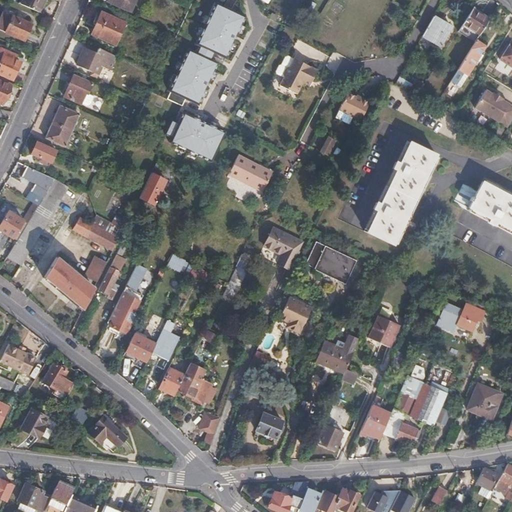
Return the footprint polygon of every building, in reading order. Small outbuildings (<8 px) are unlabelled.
[(39,12),(43,0),(22,0),(21,4),(39,12)] [(133,0),(107,0),(129,9),(133,0)] [(225,58),(245,16),(216,2),(196,44),(199,45),(196,52),(188,49),(168,91),(170,91),(167,98),(181,106),(185,99),(198,104),(217,63),(211,60),(214,53),(225,58)] [(490,19),(473,8),(462,25),(479,36),(490,19)] [(133,19),(114,10),(111,16),(101,12),(91,33),(120,46),(133,19)] [(0,16),(0,29),(24,40),(31,23),(2,11),(0,16)] [(451,26),(433,16),(422,35),(440,46),(451,26)] [(476,40),(459,68),(467,74),(485,46),(476,40)] [(511,68),(511,43),(510,42),(499,60),(511,68)] [(117,56),(98,48),(97,52),(86,47),(77,65),(97,74),(101,65),(111,70),(117,56)] [(0,72),(13,78),(21,58),(0,48),(0,72)] [(289,68),(293,60),(288,57),(284,57),(280,65),(278,65),(274,72),(274,74),(283,79),(281,76),(285,68),(289,68)] [(317,71),(293,60),(289,68),(285,68),(281,76),(283,79),(279,87),(296,96),(302,85),(308,88),(317,71)] [(95,79),(77,71),(75,76),(73,75),(64,95),(90,107),(95,97),(88,93),(95,79)] [(10,84),(0,80),(0,102),(2,103),(10,84)] [(435,105),(445,110),(454,95),(446,89),(435,105)] [(508,127),(511,120),(511,104),(503,99),(503,98),(494,92),(493,94),(486,89),(475,107),(508,127)] [(342,112),(353,93),(347,90),(337,109),(342,112)] [(367,101),(353,93),(342,112),(357,121),(367,101)] [(60,105),(53,121),(72,130),(79,114),(60,105)] [(210,162),(225,131),(183,112),(178,122),(171,119),(163,134),(171,137),(169,142),(210,162)] [(272,123),(252,112),(248,120),(268,131),(272,123)] [(72,130),(53,121),(46,136),(65,145),(72,130)] [(436,153),(407,140),(364,230),(393,244),(436,153)] [(56,150),(37,141),(32,154),(50,163),(56,150)] [(320,151),(328,155),(332,147),(325,142),(320,151)] [(262,192),(272,171),(239,153),(228,174),(262,192)] [(101,168),(94,164),(91,170),(98,173),(101,168)] [(54,178),(27,166),(23,176),(35,182),(31,190),(27,198),(38,205),(46,192),(48,189),(54,178)] [(166,180),(151,172),(147,180),(139,197),(154,204),(166,180)] [(46,192),(38,205),(27,222),(17,240),(7,255),(21,264),(69,185),(54,178),(48,189),(46,192)] [(511,232),(511,196),(481,181),(466,209),(511,232)] [(0,229),(17,240),(27,222),(8,211),(0,224),(0,229)] [(112,222),(107,220),(96,213),(91,223),(79,216),(72,229),(112,250),(126,222),(116,216),(112,222)] [(302,242),(273,228),(264,246),(281,254),(276,264),(288,270),(302,242)] [(123,240),(98,289),(108,294),(107,296),(112,299),(116,290),(112,288),(120,271),(118,270),(124,259),(121,257),(126,246),(125,245),(127,242),(123,240)] [(357,259),(316,241),(306,263),(315,267),(314,269),(346,284),(357,259)] [(81,310),(82,310),(93,288),(56,256),(43,277),(70,300),(66,306),(76,315),(81,310)] [(85,275),(97,281),(106,262),(94,256),(85,275)] [(136,265),(117,303),(121,306),(109,330),(116,333),(118,329),(126,333),(136,313),(135,312),(144,294),(131,288),(141,268),(136,265)] [(312,308),(290,297),(279,318),(293,325),(291,330),(300,334),(312,308)] [(457,324),(463,309),(446,302),(437,323),(455,331),(457,324)] [(476,320),(481,310),(465,303),(463,309),(457,324),(472,330),(476,320)] [(400,323),(378,313),(368,336),(390,346),(400,323)] [(167,319),(163,328),(171,332),(175,323),(167,319)] [(171,332),(163,328),(156,343),(152,350),(168,358),(179,337),(171,332)] [(152,350),(156,343),(134,332),(125,351),(147,362),(152,350)] [(343,375),(359,339),(349,334),(343,348),(324,340),(315,362),(343,375)] [(33,357),(6,342),(0,352),(0,358),(25,372),(33,357)] [(267,360),(255,354),(251,364),(260,367),(262,364),(264,366),(267,360)] [(389,369),(395,372),(397,366),(399,367),(403,358),(395,355),(389,369)] [(66,369),(54,362),(43,381),(65,394),(72,381),(63,376),(66,369)] [(352,370),(363,375),(366,368),(355,363),(352,370)] [(205,373),(190,365),(185,375),(177,391),(192,398),(192,399),(201,404),(210,385),(201,381),(205,373)] [(159,388),(175,396),(177,391),(185,375),(169,367),(159,388)] [(360,383),(363,375),(352,370),(349,378),(360,383)] [(262,377),(250,371),(245,387),(257,391),(262,377)] [(407,376),(383,433),(396,438),(402,423),(404,419),(412,422),(414,418),(409,416),(423,383),(407,376)] [(431,387),(446,393),(450,384),(434,378),(431,387)] [(0,385),(25,397),(27,392),(0,379),(0,385)] [(431,387),(423,383),(409,416),(414,418),(424,422),(432,426),(438,412),(446,393),(431,387)] [(497,392),(477,384),(466,409),(490,419),(495,406),(492,405),(497,392)] [(0,425),(8,407),(0,402),(0,425)] [(41,422),(45,414),(27,406),(18,426),(39,435),(44,423),(41,422)] [(371,406),(360,432),(379,440),(390,414),(371,406)] [(209,444),(219,417),(204,411),(198,429),(207,432),(203,442),(209,444)] [(447,416),(438,412),(432,426),(441,430),(447,416)] [(282,421),(263,413),(253,434),(273,442),(282,421)] [(88,432),(99,442),(105,436),(117,446),(126,436),(103,416),(88,432)] [(402,423),(396,438),(410,445),(414,437),(417,438),(420,431),(402,423)] [(318,442),(335,450),(343,432),(325,424),(318,442)] [(511,466),(506,464),(494,487),(503,493),(508,484),(511,486),(511,466)] [(498,475),(484,467),(476,482),(482,485),(490,489),(498,475)] [(11,484),(0,478),(0,496),(5,499),(11,484)] [(72,486),(57,479),(43,510),(47,511),(59,511),(64,502),(65,503),(72,486)] [(285,511),(289,505),(298,508),(308,481),(294,482),(289,497),(274,491),(268,507),(280,511),(285,511)] [(36,507),(41,510),(47,496),(40,493),(42,489),(26,482),(19,499),(21,500),(36,507)] [(439,504),(447,489),(441,485),(433,501),(439,504)] [(490,489),(482,485),(477,493),(488,499),(492,490),(490,489)] [(299,508),(307,511),(312,511),(320,493),(307,487),(299,508)] [(324,489),(313,511),(331,511),(335,506),(346,511),(349,511),(358,494),(349,489),(348,491),(342,488),(338,496),(324,489)] [(395,511),(406,511),(414,497),(400,490),(400,489),(381,490),(380,493),(375,490),(366,506),(377,511),(388,511),(390,509),(395,511)] [(94,511),(96,509),(69,497),(62,511),(94,511)] [(34,511),(36,507),(21,500),(17,508),(26,511),(34,511)]
